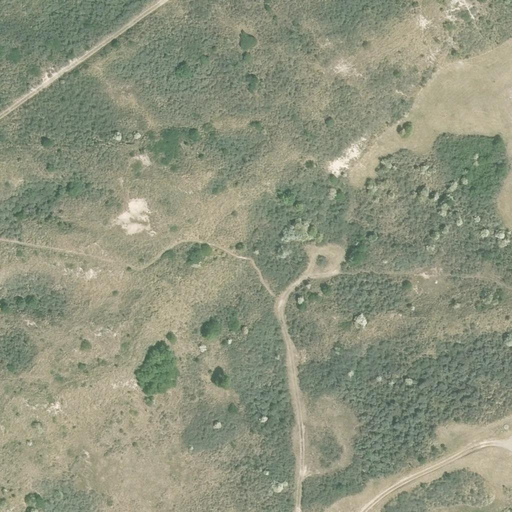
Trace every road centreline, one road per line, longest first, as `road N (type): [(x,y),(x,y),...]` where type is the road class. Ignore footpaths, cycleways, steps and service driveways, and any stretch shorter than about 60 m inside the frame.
road 1 (track): [(298,511),(302,432),(279,301),(307,271),(496,278),(511,286)]
road 2 (track): [(0,116),(165,0)]
road 3 (track): [(363,511),(393,488),(482,445),(511,442)]
